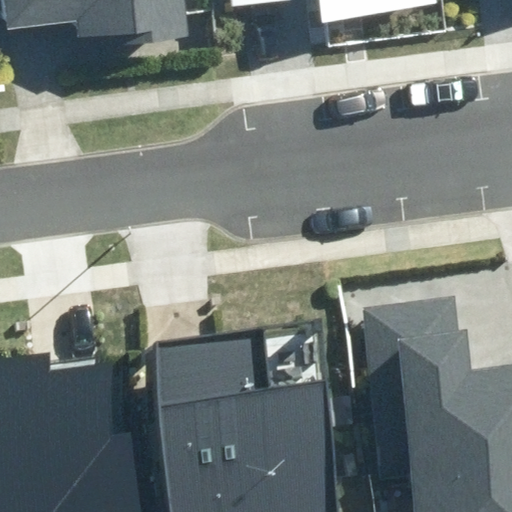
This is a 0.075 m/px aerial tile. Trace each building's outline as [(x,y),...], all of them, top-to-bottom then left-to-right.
[(78,20),(80,36),(115,32),(117,44),(191,35),(186,0),(1,0),(5,28),(78,20)] [(232,0),(234,7),(286,0),(321,0),(324,19),(440,4),(439,0),(232,0)] [(409,479),(413,511),(511,511),(511,363),(472,369),(467,331),(461,331),(456,294),(357,306),(379,483),(409,479)] [(150,345),(172,511),(342,511),(325,379),(272,386),(264,330),(150,345)] [(0,511),(141,511),(132,430),(115,432),(106,364),(52,370),(50,350),(0,356),(0,511)]
